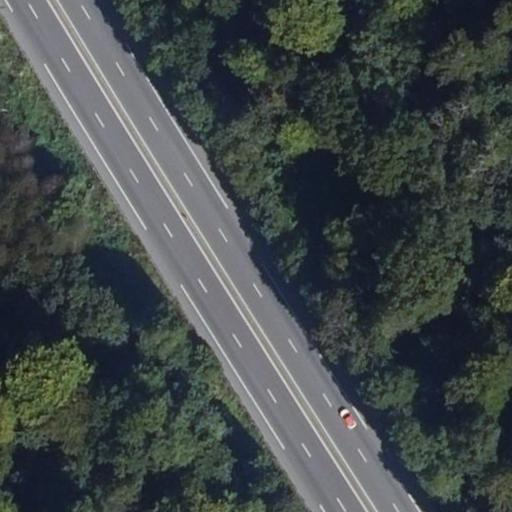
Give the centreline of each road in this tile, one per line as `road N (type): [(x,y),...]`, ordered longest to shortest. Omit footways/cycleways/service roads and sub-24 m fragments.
road 1 (motorway): [(398,511),(77,0)]
road 2 (motorway): [(26,0),(347,511)]
